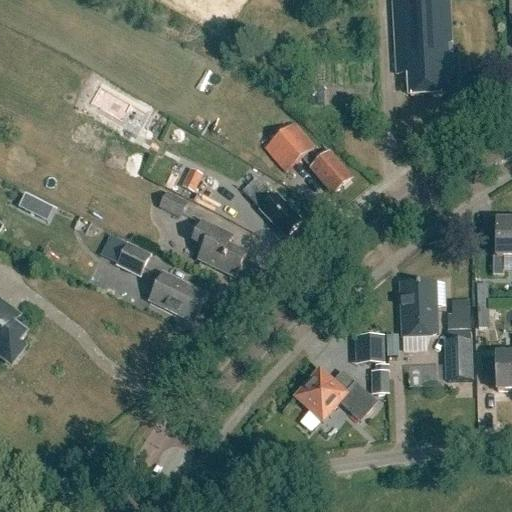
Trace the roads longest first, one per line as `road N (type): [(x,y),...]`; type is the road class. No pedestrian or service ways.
road 1 (secondary): [(167,461),(282,317),(368,237),(511,138)]
road 2 (residential): [(187,474),(207,483),(511,444)]
